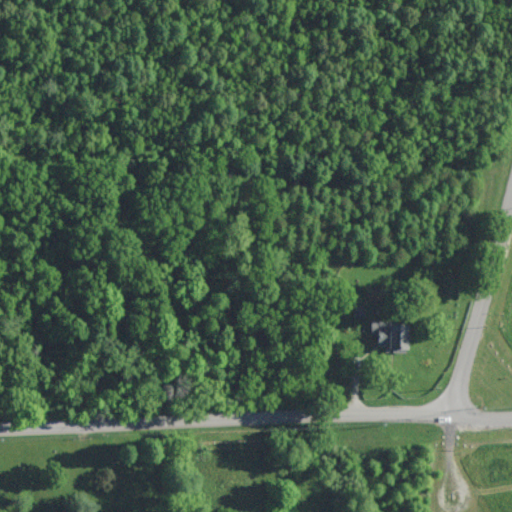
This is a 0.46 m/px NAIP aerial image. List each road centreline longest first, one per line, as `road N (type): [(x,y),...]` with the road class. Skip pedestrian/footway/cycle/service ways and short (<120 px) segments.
road 1 (tertiary): [(0,427),(381,413),(457,402),(511,415)]
road 2 (residential): [(457,402),(511,201)]
